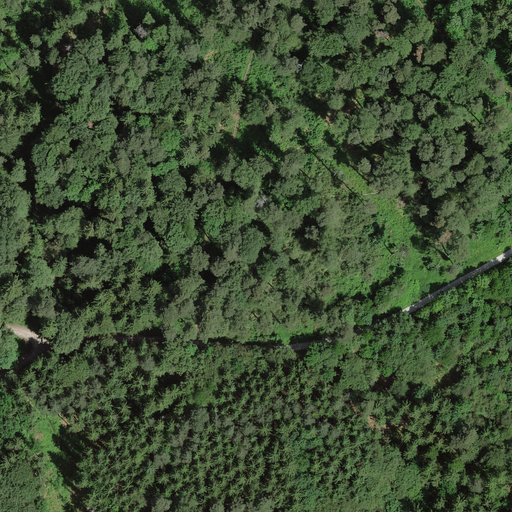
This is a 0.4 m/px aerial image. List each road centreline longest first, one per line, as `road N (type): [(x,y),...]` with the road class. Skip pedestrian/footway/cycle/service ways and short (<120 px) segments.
road 1 (track): [(176,342),(285,349),(323,343),(389,321),(511,251)]
road 2 (track): [(0,326),(50,343),(176,342)]
